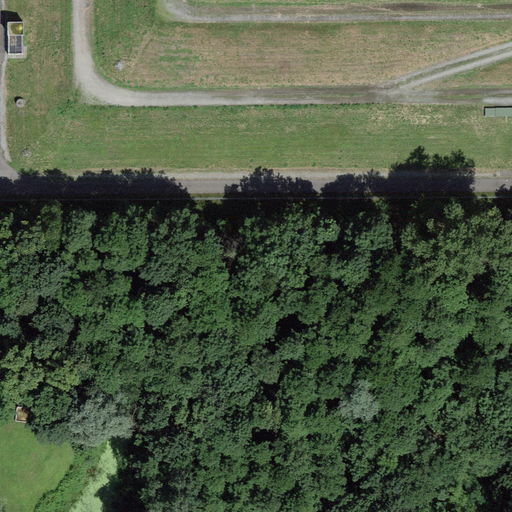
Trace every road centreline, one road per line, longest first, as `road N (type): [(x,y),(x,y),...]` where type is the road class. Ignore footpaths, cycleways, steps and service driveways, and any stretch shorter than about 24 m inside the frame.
road 1 (track): [(511,183),(31,185),(0,169)]
road 2 (track): [(511,96),(106,97),(81,70),(79,0)]
road 3 (track): [(511,13),(199,15),(170,0)]
road 4 (track): [(364,97),(511,49)]
